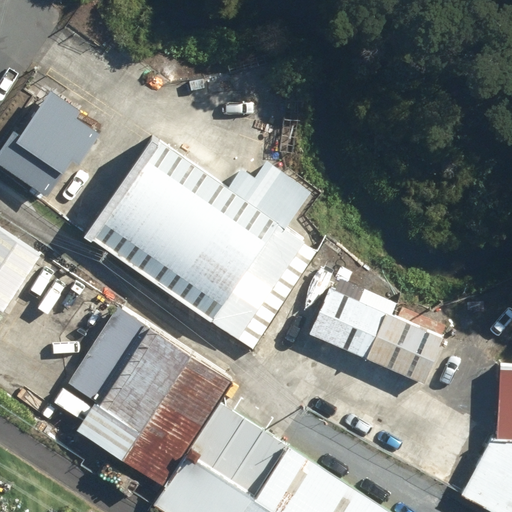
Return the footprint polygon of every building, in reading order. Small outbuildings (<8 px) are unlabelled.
[(268,66),(188,79),(193,113),(273,100),(268,66)] [(79,112),(48,91),(19,134),(13,130),(0,148),(0,165),(51,200),(97,133),(75,119),(79,112)] [(91,232),(237,333),(304,236),(285,224),(310,186),(270,158),(245,194),(159,134),(91,232)] [(44,255),(0,226),(0,310),(5,314),(44,255)] [(308,329),(423,379),(465,285),(444,276),(434,297),(407,286),(396,313),(328,283),(308,329)] [(77,425),(166,482),(235,376),(118,304),(69,381),(95,398),(77,425)] [(461,492),(500,511),(511,511),(511,337),(499,361),(494,430),(461,492)] [(393,511),(220,400),(153,502),(168,511),(393,511)]
